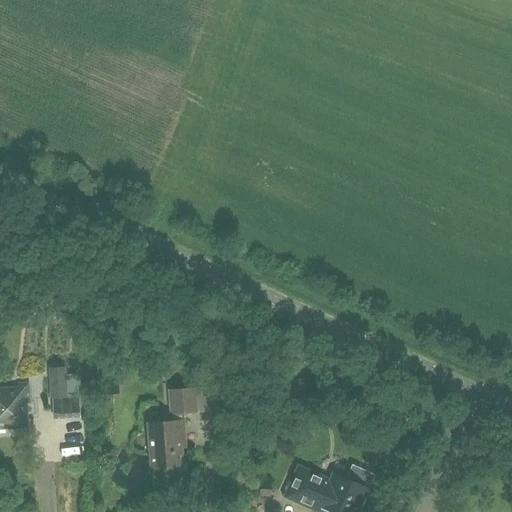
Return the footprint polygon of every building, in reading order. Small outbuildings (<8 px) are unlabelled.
[(282,349),(266,347),(264,361),(279,364),(282,349)] [(52,398),(67,397),(65,367),(49,368),(52,398)] [(0,435),(5,435),(5,429),(26,427),(25,404),(29,404),(28,386),(19,386),(19,391),(0,392),(0,435)] [(152,468),(182,466),(180,440),(184,440),(182,414),(197,413),(195,389),(171,390),(173,422),(149,424),(152,468)] [(485,465),(489,455),(483,453),(479,462),(485,465)] [(369,489),(375,475),(353,466),(347,479),(333,472),(327,485),(296,471),(285,497),(317,511),(319,506),(332,511),(358,511),(369,489)]
